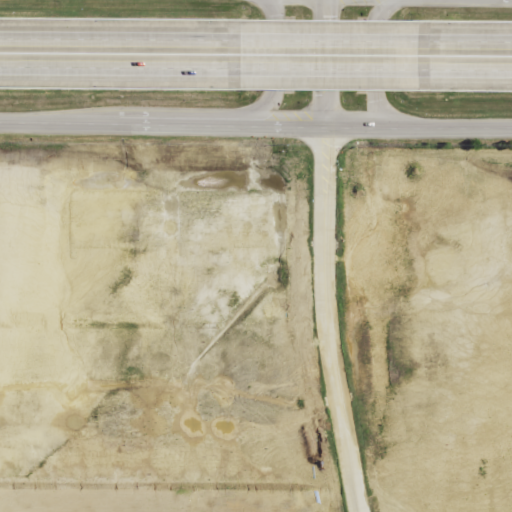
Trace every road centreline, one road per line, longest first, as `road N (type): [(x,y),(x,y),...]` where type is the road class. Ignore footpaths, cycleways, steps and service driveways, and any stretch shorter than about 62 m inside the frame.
road 1 (tertiary): [(0,123),(511,126)]
road 2 (residential): [(356,511),(326,299),(324,127)]
road 3 (motorway): [(239,35),(0,33)]
road 4 (motorway): [(0,71),(239,73)]
road 5 (motorway): [(239,73),(419,74)]
road 6 (motorway): [(418,35),(239,35)]
road 7 (residential): [(220,126),(257,111),(274,92),(272,0)]
road 8 (residential): [(382,0),(374,15),(375,97),(391,116),(422,126)]
road 9 (tertiary): [(324,127),(325,0)]
